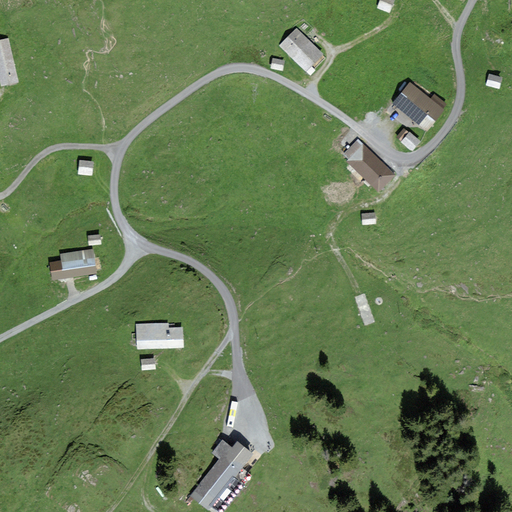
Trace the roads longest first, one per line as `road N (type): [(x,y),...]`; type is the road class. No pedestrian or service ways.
road 1 (residential): [(246,429),(227,295),(200,266),(135,239),(118,217),(113,183),(126,141),(207,78),(247,68),(306,94),(391,154),(422,152),(457,108),(457,37),(473,0)]
road 2 (track): [(106,148),(46,151),(0,196)]
